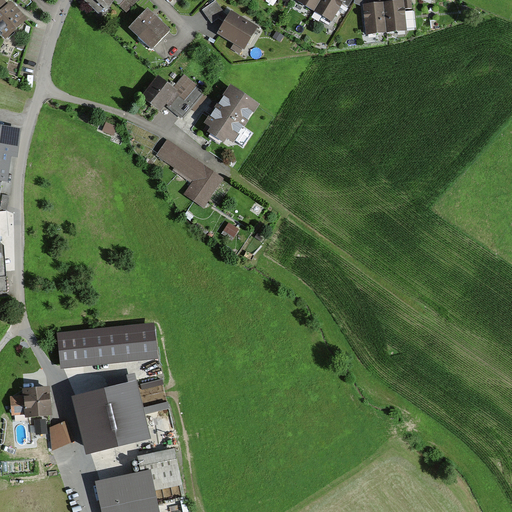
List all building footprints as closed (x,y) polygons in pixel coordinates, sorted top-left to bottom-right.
[(202,10),(211,23),(226,14),(217,0),(202,10)] [(324,0),(302,0),(319,10),(324,0)] [(346,0),(324,0),(319,10),(336,19),(346,0)] [(413,9),(412,0),(369,0),(369,3),(406,1),(406,10),(413,9)] [(404,2),(385,4),(388,31),(407,29),(404,2)] [(385,4),(366,6),(369,34),(388,31),(385,4)] [(0,16),(1,18),(0,19),(0,31),(7,39),(25,22),(11,6),(7,9),(0,15),(0,16)] [(172,32),(151,11),(133,29),(153,50),(172,32)] [(258,28),(233,14),(221,34),(247,49),(258,28)] [(173,94),(159,83),(146,99),(161,111),(166,104),(183,118),(203,94),(185,80),(173,94)] [(260,108),(230,88),(204,127),(211,131),(208,136),(225,147),(228,142),(234,147),(260,108)] [(104,131),(114,135),(117,128),(106,124),(104,131)] [(20,132),(0,129),(0,179),(8,181),(11,154),(17,155),(20,132)] [(223,179),(167,143),(158,157),(195,181),(188,193),(206,205),(223,179)] [(236,237),(239,230),(229,225),(225,232),(236,237)] [(155,327),(57,336),(61,372),(158,363),(155,327)] [(118,381),(110,383),(112,391),(120,389),(118,381)] [(135,390),(74,405),(88,459),(149,444),(135,390)] [(48,391),(26,393),(26,397),(15,398),(16,415),(28,414),(29,420),(51,417),(48,391)] [(146,415),(170,409),(168,402),(144,408),(146,415)] [(51,448),(71,444),(68,424),(48,428),(51,448)] [(173,454),(140,461),(143,474),(152,472),(156,490),(180,485),(173,454)] [(157,511),(150,475),(97,486),(102,511),(157,511)]
